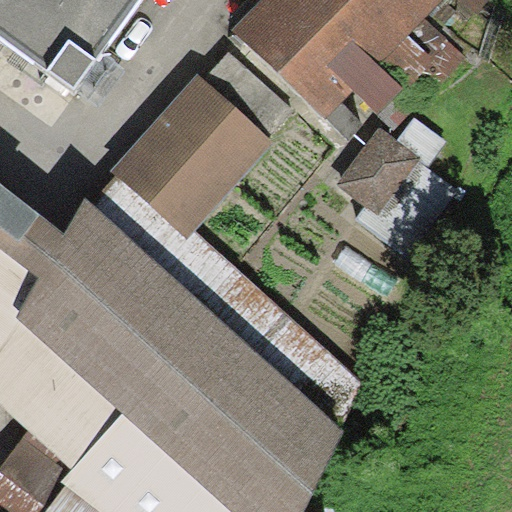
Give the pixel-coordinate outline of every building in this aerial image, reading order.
[(0,44),(78,100),(150,0),(2,0),(0,3),(0,44)] [(266,0),(232,36),(347,147),(368,125),(346,104),(354,95),(382,122),(423,80),(441,97),(477,60),(435,20),(453,3),(475,25),(499,0),(266,0)] [(201,85),(196,81),(157,124),(113,175),(120,181),(185,240),(272,145),(265,139),(293,109),(231,53),(201,85)] [(380,131),(338,187),(369,210),(358,225),(409,262),(461,191),(421,161),(380,131)] [(0,408),(28,437),(0,469),(0,511),(310,511),(369,391),(185,240),(120,181),(77,227),(67,237),(0,184),(0,408)]
